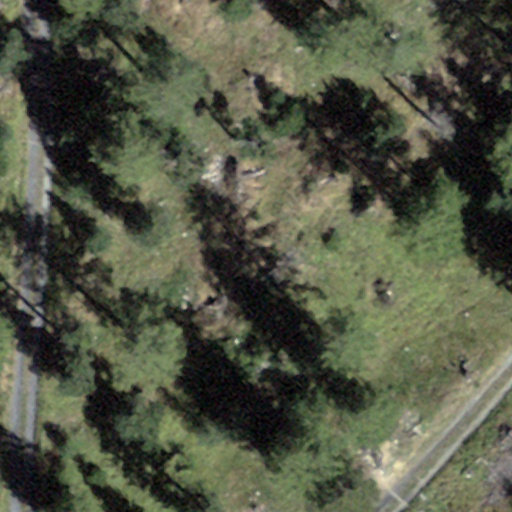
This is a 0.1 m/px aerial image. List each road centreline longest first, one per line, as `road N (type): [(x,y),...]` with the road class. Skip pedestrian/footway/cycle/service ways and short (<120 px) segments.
road 1 (track): [(33,0),(41,149),(25,511)]
road 2 (track): [(387,511),(511,374)]
